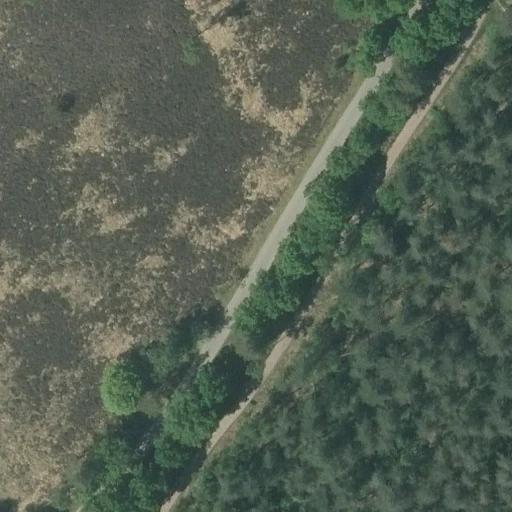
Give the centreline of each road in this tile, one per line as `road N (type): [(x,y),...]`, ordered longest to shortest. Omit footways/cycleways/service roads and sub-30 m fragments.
road 1 (unclassified): [(86,511),(199,369),(424,0)]
road 2 (track): [(482,0),(465,44),(158,511)]
